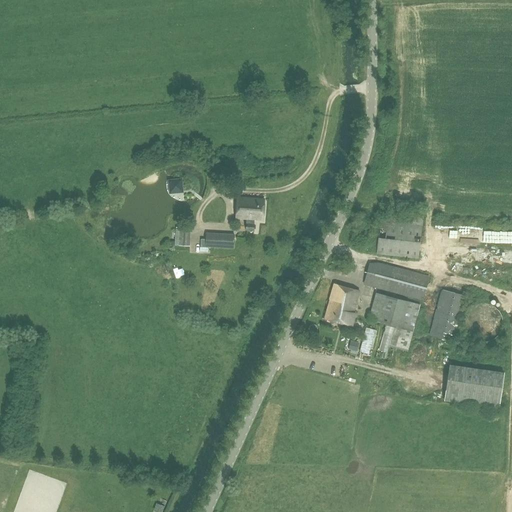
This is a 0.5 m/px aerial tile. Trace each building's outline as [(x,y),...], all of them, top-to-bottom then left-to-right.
[(235,159),(223,158),(223,161),(224,161),(224,170),(234,171),(235,159)] [(264,199),(237,197),(236,218),(246,219),(245,231),(253,231),(254,219),(262,220),(264,199)] [(423,213),(381,208),(376,254),(418,259),(423,213)] [(485,227),(485,240),(499,241),(499,227),(485,227)] [(205,247),(234,248),(234,233),(206,232),(205,247)] [(190,238),(176,237),(175,246),(189,246),(190,238)] [(471,259),(511,258),(511,247),(471,248),(471,259)] [(391,265),(370,260),(368,266),(364,284),(423,300),(429,275),(391,265)] [(359,291),(334,284),(324,318),(351,325),(354,313),(353,313),(359,291)] [(467,296),(462,294),(456,293),(441,289),(429,335),(455,342),(467,296)] [(420,304),(375,292),(368,320),(385,325),(394,327),(393,332),(389,346),(407,352),(420,304)] [(502,325),(502,320),(501,317),(501,314),(499,312),(497,309),(495,307),(492,305),(490,304),(487,304),(484,303),(482,303),(479,303),(477,304),(475,305),(473,306),(471,308),(469,310),(467,312),(466,314),(465,318),(464,321),(464,322),(464,324),(465,326),(465,329),(466,332),(468,335),(471,337),(474,339),(476,341),(480,342),(482,342),(486,341),(489,340),(492,339),(494,338),(496,336),(499,334),(500,331),(501,328),(502,325)] [(358,343),(351,341),(349,348),(351,349),(357,350),(358,343)] [(449,365),(445,398),(499,405),(503,372),(449,365)]
